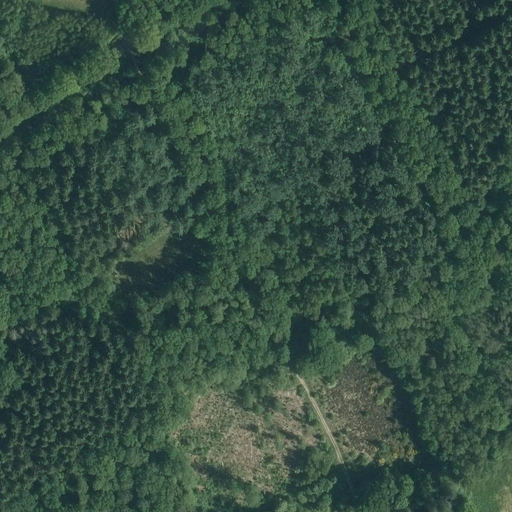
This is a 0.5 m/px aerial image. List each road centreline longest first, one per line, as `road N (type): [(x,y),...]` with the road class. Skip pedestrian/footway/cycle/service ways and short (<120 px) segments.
road 1 (track): [(361,511),(144,76)]
road 2 (unclassified): [(0,122),(201,0)]
